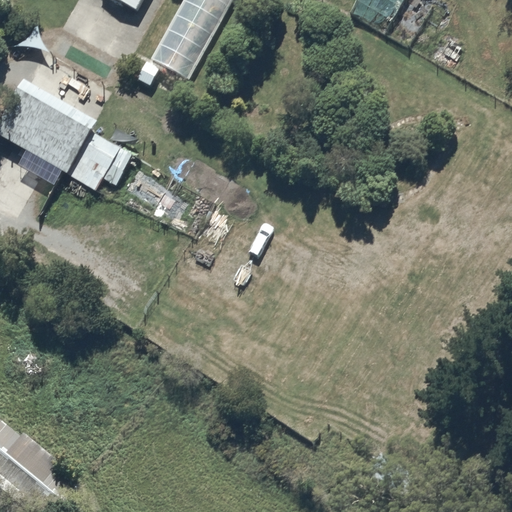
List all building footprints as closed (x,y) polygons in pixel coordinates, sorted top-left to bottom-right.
[(116,0),(137,12),(143,0),(116,0)] [(233,0),(184,0),(138,80),(152,88),(163,67),(189,81),(233,0)] [(0,135),(97,192),(112,166),(124,173),(134,156),(99,136),(93,132),(99,123),(25,80),(0,123),(0,135)] [(0,424),(0,491),(25,511),(57,511),(77,488),(55,470),(59,465),(21,434),(17,439),(0,424)] [(415,475),(383,454),(382,454),(368,475),(400,497),(415,475)]
